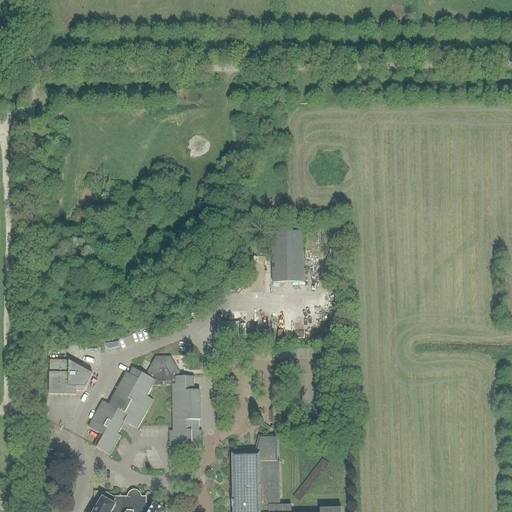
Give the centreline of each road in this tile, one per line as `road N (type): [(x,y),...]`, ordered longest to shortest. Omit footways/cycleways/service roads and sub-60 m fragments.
road 1 (track): [(511,64),(32,71)]
road 2 (track): [(28,511),(32,71)]
